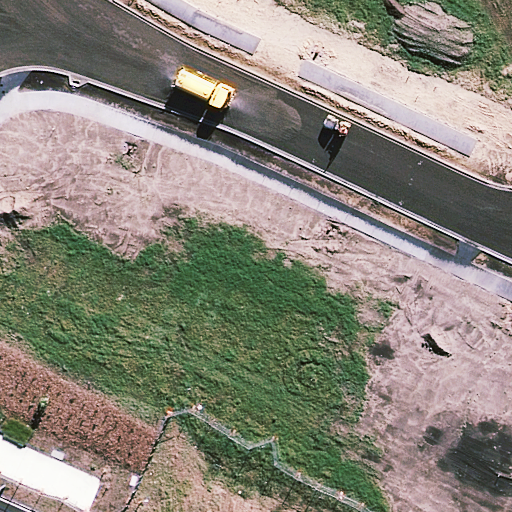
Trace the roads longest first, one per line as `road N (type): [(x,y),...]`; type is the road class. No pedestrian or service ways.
road 1 (residential): [(511,226),(156,67)]
road 2 (residential): [(156,67),(45,45),(0,49)]
